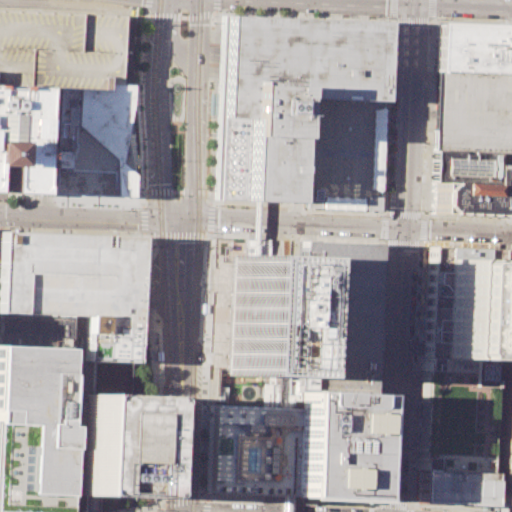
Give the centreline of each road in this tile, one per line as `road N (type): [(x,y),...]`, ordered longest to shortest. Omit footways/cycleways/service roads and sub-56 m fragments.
road 1 (tertiary): [(391,511),(411,0)]
road 2 (secondary): [(511,234),(188,219)]
road 3 (secondary): [(161,0),(155,78),(164,219)]
road 4 (secondary): [(188,219),(192,0)]
road 5 (tertiary): [(164,219),(0,213)]
road 6 (secondary): [(164,219),(180,366)]
road 7 (secondary): [(180,366),(188,219)]
road 8 (secondary): [(180,366),(182,511)]
